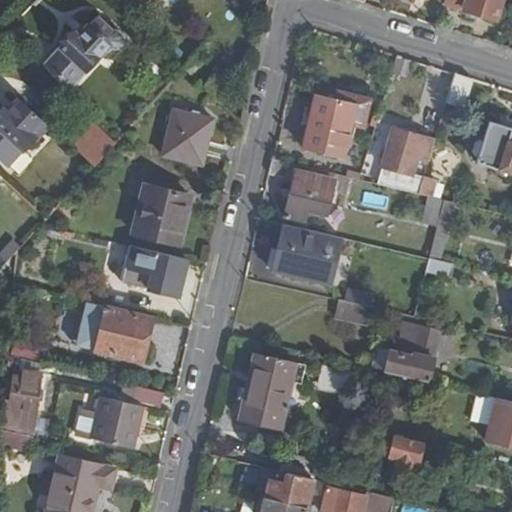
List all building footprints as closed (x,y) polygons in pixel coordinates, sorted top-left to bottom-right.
[(443,0),(443,2),(494,19),(499,0),(443,0)] [(111,31),(102,23),(96,30),(91,26),(80,38),(74,32),(62,46),(63,48),(51,62),(70,82),(83,68),(87,69),(110,45),(104,38),(111,31)] [(204,83),(213,92),(226,78),(216,69),(204,83)] [(464,107),(472,79),(454,74),(446,102),(464,107)] [(336,91),(334,101),(356,107),(350,132),(358,133),(366,99),(336,91)] [(356,107),(334,101),(316,97),(304,146),(344,156),(350,132),(356,107)] [(34,134),(43,124),(20,102),(11,112),(7,108),(0,115),(0,156),(9,165),(24,149),(25,149),(37,137),(34,134)] [(202,163),(213,117),(175,108),(163,153),(202,163)] [(510,172),(511,164),(511,129),(508,128),(509,126),(486,121),(481,137),(473,138),(469,152),(475,159),(474,162),(510,172)] [(86,175),(100,159),(115,142),(96,124),(66,156),(86,175)] [(371,142),(388,147),(393,129),(376,124),(371,142)] [(377,182),(419,192),(423,180),(411,176),(416,157),(428,160),(434,141),(393,129),(388,147),(377,182)] [(24,149),(9,165),(16,172),(32,156),(25,149),(24,149)] [(273,157),(269,171),(294,177),(295,171),(297,163),(273,157)] [(295,171),(294,177),(284,215),(304,220),(307,209),(325,214),(336,172),(317,167),(297,162),(297,163),(295,171)] [(419,192),(436,196),(440,184),(423,180),(419,192)] [(177,245),(190,194),(146,184),(133,233),(177,245)] [(341,237),(283,223),(272,269),(330,283),(341,237)] [(177,295),(186,260),(131,246),(121,282),(177,295)] [(424,270),(450,276),(453,262),(428,256),(424,270)] [(369,326),(374,308),(339,299),(334,318),(369,326)] [(141,361),(152,317),(106,305),(94,349),(141,361)] [(389,350),(384,372),(400,376),(428,382),(437,344),(441,345),(443,336),(438,336),(440,331),(404,322),(397,351),(389,350)] [(27,353),(32,333),(19,331),(14,349),(27,353)] [(280,429),(296,361),(255,352),(239,419),(280,429)] [(31,416),(39,372),(20,369),(18,377),(15,377),(10,399),(8,398),(5,412),(31,416)] [(162,392),(133,385),(130,398),(158,404),(162,392)] [(42,393),(38,413),(52,416),(56,397),(42,393)] [(132,444),(142,405),(100,394),(91,434),(132,444)] [(511,447),(511,401),(495,397),(486,441),(511,447)] [(2,415),(1,428),(30,435),(32,423),(2,415)] [(417,471),(424,442),(398,435),(393,457),(398,459),(393,481),(408,484),(412,470),(417,471)] [(290,453),(286,472),(318,479),(322,459),(290,453)] [(109,487),(114,467),(58,454),(44,511),(90,511),(97,485),(109,487)] [(318,511),(325,481),(318,479),(286,472),(276,470),(266,511),(318,511)] [(388,511),(392,496),(325,481),(318,511),(334,511),(335,511),(340,511),(388,511)]
